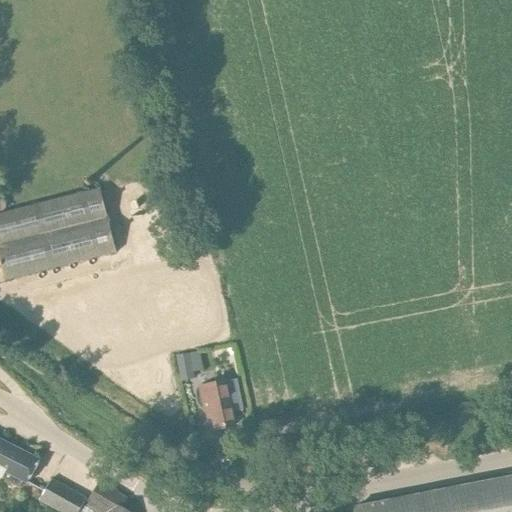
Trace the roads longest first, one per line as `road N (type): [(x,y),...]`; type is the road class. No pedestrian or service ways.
road 1 (unclassified): [(262,511),(511,461)]
road 2 (unclassified): [(158,511),(130,484),(0,399)]
